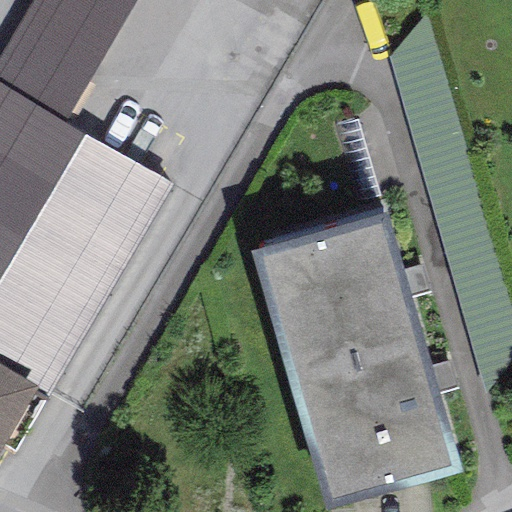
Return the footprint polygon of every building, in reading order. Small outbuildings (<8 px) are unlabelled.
[(29,0),(0,49),(0,346),(36,368),(30,380),(47,390),(175,173),(62,107),(124,0),(29,0)] [(417,99),(458,87),(440,26),(400,37),(417,99)] [(291,357),(420,322),(384,190),(255,226),(291,357)] [(420,322),(291,357),(325,483),(455,448),(420,322)] [(0,346),(0,430),(30,380),(36,368),(0,346)]
